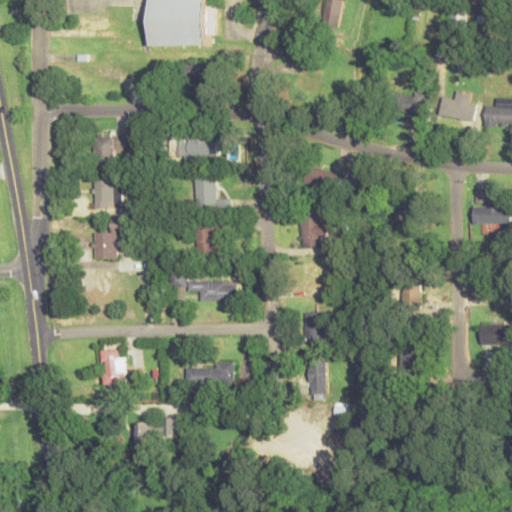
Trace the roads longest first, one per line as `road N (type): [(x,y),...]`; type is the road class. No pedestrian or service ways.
road 1 (tertiary): [(41,113),(222,112),(383,155),(511,170)]
road 2 (residential): [(277,436),(252,79),(268,0)]
road 3 (tertiary): [(27,269),(41,198),(39,0)]
road 4 (tertiary): [(51,511),(27,269)]
road 5 (residential): [(37,337),(274,330)]
road 6 (residential): [(455,168),(457,349),(465,374)]
road 7 (tertiary): [(27,269),(0,105)]
